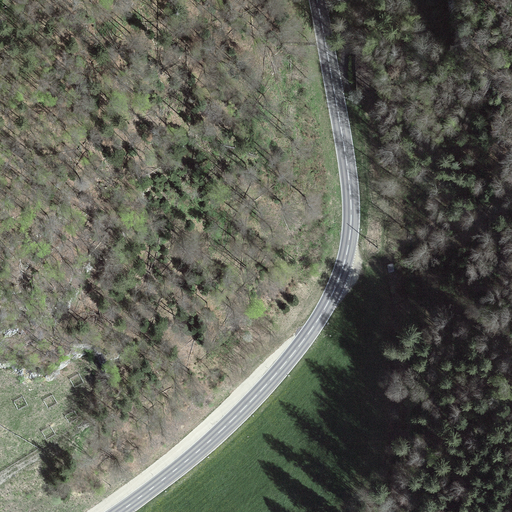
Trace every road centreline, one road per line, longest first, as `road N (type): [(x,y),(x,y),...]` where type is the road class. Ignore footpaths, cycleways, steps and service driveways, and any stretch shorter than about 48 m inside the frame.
road 1 (primary): [(118,511),(234,417),(292,354),(337,283),(351,198),(316,0)]
road 2 (motorway): [(511,232),(462,511)]
road 3 (track): [(292,354),(275,358),(158,466),(94,511)]
